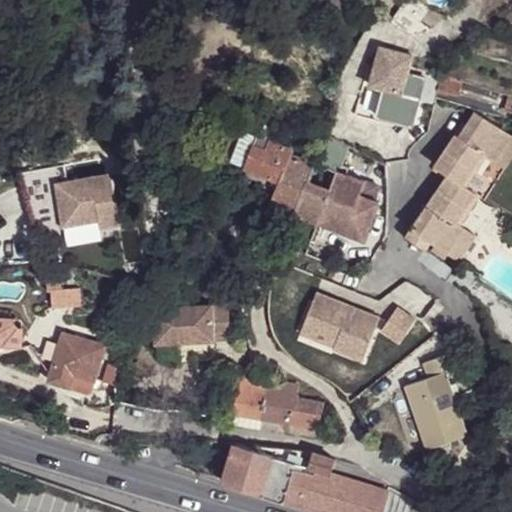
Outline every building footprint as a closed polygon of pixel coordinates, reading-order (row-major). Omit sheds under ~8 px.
[(412,61),(378,54),(370,92),(385,95),(379,122),(397,126),(414,130),(420,102),(414,100),(416,93),(422,94),(425,82),(409,78),(412,61)] [(456,83),(441,79),(437,94),(453,98),(456,83)] [(91,86),(57,86),(58,145),(91,144),(91,86)] [(379,122),(385,95),(370,92),(364,91),(357,123),(396,131),(397,126),(379,122)] [(420,102),(422,94),(416,93),(414,100),(420,102)] [(511,97),(502,95),(498,109),(511,112),(511,97)] [(429,163),(442,172),(456,181),(475,151),(487,160),(504,134),(468,110),(452,134),(449,132),(429,163)] [(228,158),(276,177),(286,150),(289,151),(290,146),(240,126),(228,158)] [(511,139),(504,134),(487,160),(502,170),(511,155),(511,139)] [(292,212),(312,160),(289,151),(286,150),(276,177),(267,202),(292,212)] [(292,212),(340,232),(361,239),(376,202),(362,197),(356,194),(358,188),(362,181),(338,170),(312,160),(292,212)] [(472,192),(473,192),(456,181),(442,172),(423,201),(401,234),(414,243),(419,234),(443,250),(460,225),(454,221),(472,192)] [(107,174),(52,184),(59,227),(96,221),(98,229),(116,226),(107,174)] [(364,190),(358,188),(356,194),(362,197),(364,190)] [(460,225),(443,250),(453,256),(469,231),(460,225)] [(78,283),(48,284),(49,301),(78,301),(78,283)] [(341,301),(313,290),(300,323),(334,337),(331,344),(330,346),(359,357),(376,315),(347,303),(345,307),(340,305),(341,301)] [(223,304),(150,308),(152,344),(225,340),(223,304)] [(396,340),(411,317),(394,305),(378,327),(396,340)] [(0,347),(17,349),(18,330),(14,330),(9,324),(9,320),(0,319),(0,347)] [(334,337),(300,323),(297,331),(331,344),(334,337)] [(58,328),(50,356),(45,376),(64,383),(69,372),(90,379),(91,371),(101,342),(58,328)] [(446,351),(418,360),(422,374),(398,382),(419,446),(460,433),(448,396),(454,394),(450,381),(444,383),(440,369),(451,365),(446,351)] [(91,371),(90,379),(97,381),(97,383),(102,384),(105,374),(91,371)] [(69,372),(64,383),(79,387),(85,386),(88,384),(90,379),(69,372)] [(254,376),(236,374),(229,404),(226,418),(256,424),(258,413),(264,381),(254,380),(254,376)] [(295,391),(297,383),(277,380),(276,382),(264,381),(258,413),(256,424),(283,429),(288,419),(294,393),(295,391)] [(283,429),(314,433),(321,397),(295,391),(294,393),(288,419),(283,429)] [(226,418),(229,404),(214,402),(206,408),(203,415),(226,418)] [(279,497),(291,459),(247,446),(230,439),(217,479),(279,497)] [(247,446),(291,459),(301,462),(306,448),(299,446),(249,442),(247,446)] [(328,456),(306,448),(301,462),(300,463),(324,471),(325,469),(328,456)] [(374,511),(382,487),(325,469),(324,471),(300,463),(301,462),(291,459),(279,497),(327,511),(374,511)]
